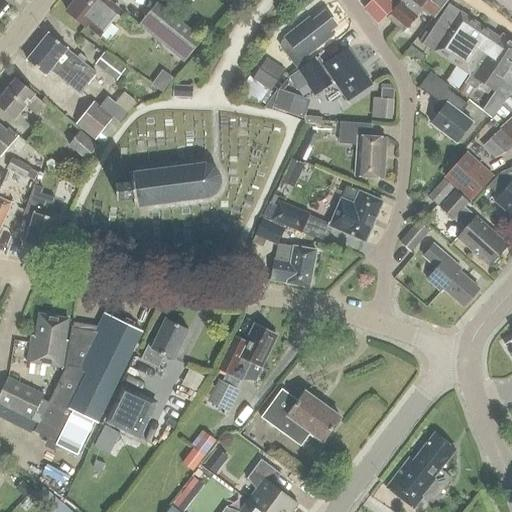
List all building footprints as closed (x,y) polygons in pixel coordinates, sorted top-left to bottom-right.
[(99,38),(118,15),(105,5),(109,1),(107,0),(77,0),(67,12),(86,28),(87,28),(99,38)] [(373,0),(362,10),(377,27),(390,15),(395,9),(386,0),(382,0),(380,2),(378,0),(373,0)] [(403,33),(406,28),(420,11),(428,18),(430,16),(433,18),(446,0),(403,0),(387,20),(403,33)] [(423,45),(468,75),(484,54),(488,57),(499,39),(449,5),(423,45)] [(139,28),(184,64),(201,42),(157,6),(139,28)] [(299,71),(298,70),(306,64),(302,59),(332,36),(329,32),(335,27),(323,12),(311,22),(308,19),(283,38),(284,40),(282,42),(280,48),(298,72),(299,71)] [(49,71),(79,95),(97,74),(49,35),(28,62),(45,76),(49,71)] [(469,75),(457,92),(466,97),(472,89),(474,90),(480,81),(494,91),(511,64),(511,41),(502,35),(499,39),(488,57),(484,54),(468,75),(469,75)] [(308,84),(314,93),(332,80),(346,100),(369,85),(345,50),(324,65),(318,56),(306,64),(298,70),(299,71),(298,72),(289,78),(297,91),(308,84)] [(101,52),(95,64),(118,76),(124,64),(101,52)] [(252,79),(271,92),(285,71),(266,59),(252,79)] [(439,101),(445,106),(431,123),(454,143),(471,123),(460,113),(466,106),(449,91),(450,89),(431,73),(419,87),(437,102),(439,101)] [(32,96),(33,95),(16,81),(0,100),(0,107),(14,119),(25,106),(36,116),(44,106),(32,96)] [(193,99),(193,87),(174,86),(173,98),(193,99)] [(288,113),(295,95),(278,89),(272,107),(288,113)] [(394,91),(382,90),(381,96),(381,100),(393,101),(393,97),(394,91)] [(77,124),(95,138),(113,116),(120,122),(127,114),(107,98),(101,106),(95,102),(77,124)] [(491,119),(501,107),(490,98),(481,111),(491,119)] [(511,117),(489,138),(491,140),(503,150),(507,155),(511,150),(511,117)] [(371,137),(372,124),(340,122),(338,144),(357,145),(355,176),(383,178),(385,138),(371,137)] [(0,157),(18,136),(9,129),(7,132),(0,125),(0,157)] [(87,159),(97,146),(79,132),(68,145),(87,159)] [(312,147),(317,137),(306,132),(302,143),(312,147)] [(467,153),(444,177),(469,201),(492,176),(467,153)] [(30,168),(12,158),(6,169),(24,179),(30,168)] [(299,177),(304,165),(292,159),(287,171),(299,177)] [(220,186),(220,183),(219,178),(218,174),(215,170),(213,168),(211,166),(207,165),(200,165),(131,174),(133,184),(116,186),(118,203),(135,201),(136,208),(207,199),(211,198),(213,197),(215,195),(218,190),(220,186)] [(511,217),(511,169),(501,173),(488,186),(499,196),(494,201),(511,217)] [(38,174),(31,170),(27,178),(34,182),(38,174)] [(436,206),(452,188),(443,180),(427,198),(436,206)] [(365,243),(382,201),(345,186),(328,227),(365,243)] [(468,203),(455,191),(440,208),(464,229),(456,237),(487,265),(490,262),(495,263),(498,259),(497,255),(506,245),(464,208),(468,203)] [(58,221),(47,218),(53,198),(39,194),(25,244),(49,251),(58,221)] [(0,226),(10,204),(0,200),(0,226)] [(278,201),(270,220),(275,223),(301,235),(310,214),(278,201)] [(263,219),(251,242),(262,247),(267,237),(268,236),(273,224),(263,219)] [(400,243),(410,252),(429,230),(419,221),(400,243)] [(286,283),(285,285),(309,289),(316,251),(278,245),(276,259),(275,259),(271,280),(286,283)] [(423,257),(436,268),(426,280),(440,292),(443,289),(463,306),(478,289),(459,272),(461,269),(433,245),(423,257)] [(68,321),(39,316),(35,337),(31,336),(27,363),(63,369),(68,342),(64,341),(68,321)] [(77,457),(93,422),(97,424),(140,333),(104,316),(96,332),(73,328),(72,329),(65,367),(65,371),(35,433),(58,445),(57,448),(77,457)] [(157,368),(163,356),(173,360),(187,330),(164,319),(154,341),(151,339),(141,360),(157,368)] [(249,365),(261,370),(277,338),(255,327),(246,345),(233,339),(217,372),(225,376),(222,382),(237,390),(240,383),(249,365)] [(44,395),(8,378),(0,393),(0,405),(32,420),(44,395)] [(222,382),(218,380),(207,401),(228,412),(239,391),(237,390),(222,382)] [(123,386),(105,423),(108,424),(137,438),(139,440),(157,403),(155,401),(126,387),(123,386)] [(322,443),(340,418),(305,393),(298,402),(281,390),(260,418),(294,443),(310,434),(322,443)] [(32,420),(0,405),(0,419),(34,436),(35,433),(39,424),(32,420)] [(109,452),(116,430),(104,426),(96,447),(109,452)] [(432,503),(452,478),(440,469),(454,451),(435,435),(413,464),(408,460),(386,488),(413,510),(424,497),(432,503)] [(194,472),(205,457),(193,447),(182,462),(194,472)] [(215,474),(228,459),(217,449),(204,464),(215,474)] [(256,492),(248,503),(259,511),(290,511),(297,504),(296,503),(295,505),(267,485),(275,474),(280,477),(280,476),(260,461),(245,481),(246,481),(247,481),(256,492)] [(32,489),(22,482),(16,489),(26,497),(32,489)] [(183,511),(190,504),(179,495),(172,505),(181,511),(183,511)] [(71,511),(72,511),(55,498),(44,511),(71,511)] [(259,511),(248,503),(241,511),(233,511),(226,509),(227,509),(225,508),(222,511),(259,511)]
